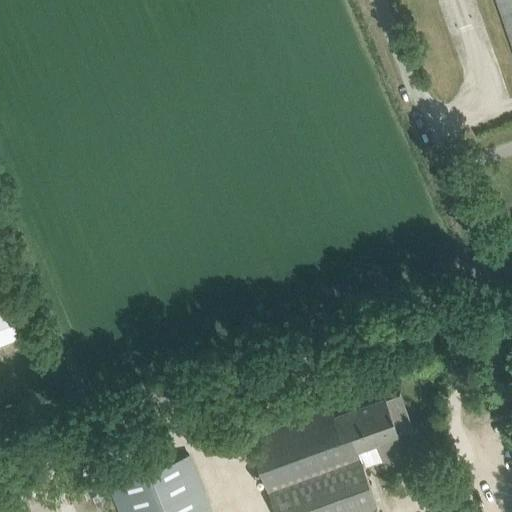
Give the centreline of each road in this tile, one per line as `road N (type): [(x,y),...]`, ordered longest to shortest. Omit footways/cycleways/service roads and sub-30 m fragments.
road 1 (unclassified): [(0,447),(497,278)]
road 2 (unclassified): [(497,278),(381,0)]
